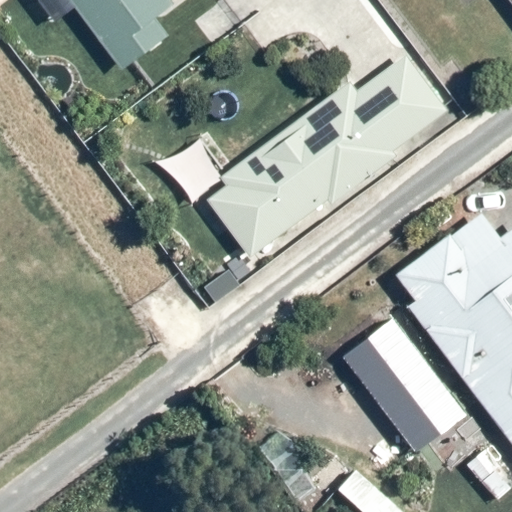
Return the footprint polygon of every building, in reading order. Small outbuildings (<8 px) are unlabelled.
[(63,0),(71,9),(77,5),(125,69),(172,33),(158,16),(175,3),(172,0),(63,0)] [(201,196),(247,258),(326,199),(332,208),(398,159),(395,154),(453,111),(404,44),(227,176),(189,124),(152,152),(191,204),(201,196)] [(416,301),(411,305),(511,439),(511,230),(502,238),(481,210),(395,274),(416,301)] [(323,397),(350,427),(395,386),(367,356),(323,397)] [(357,511),(404,511),(348,462),(328,485),(357,511)]
